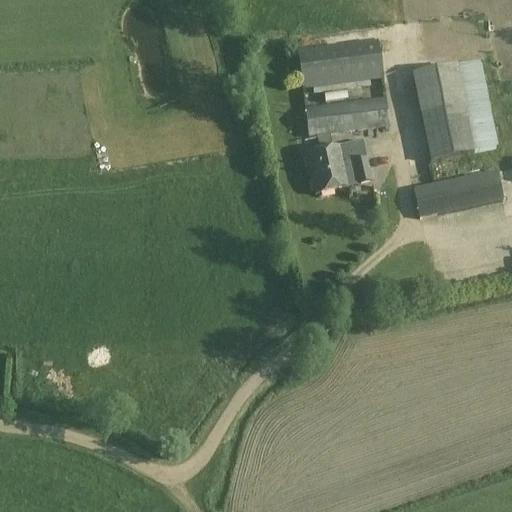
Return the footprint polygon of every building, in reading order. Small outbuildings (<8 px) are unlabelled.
[(298,53),(302,91),(383,81),(378,43),(298,53)] [(479,65),(413,78),(430,165),(496,152),(479,65)] [(386,101),(305,112),(309,141),(316,140),(330,138),(390,130),(386,101)] [(316,140),(319,154),(306,157),(316,197),(371,184),(362,144),(333,150),(330,138),(316,140)] [(497,173),(414,191),(421,223),(504,205),(497,173)]
